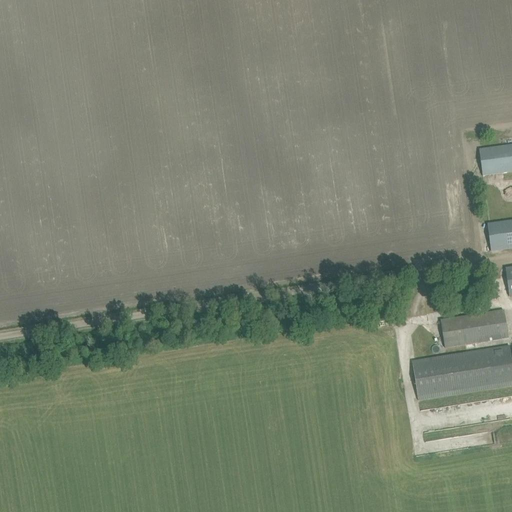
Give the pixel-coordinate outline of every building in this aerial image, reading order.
[(511,172),(511,145),(479,150),(483,176),(511,172)] [(461,179),(448,180),(449,205),(463,204),(461,179)] [(511,220),(488,224),(492,252),(511,249),(511,220)] [(446,348),(465,346),(465,348),(466,348),(466,350),(478,348),(477,344),(509,339),(505,311),(442,321),(446,348)] [(510,346),(466,353),(415,361),(412,361),(419,401),(446,397),(511,386),(511,358),(510,348),(510,346)]
